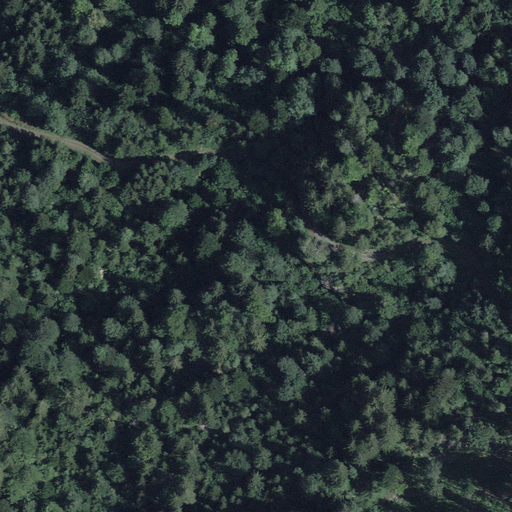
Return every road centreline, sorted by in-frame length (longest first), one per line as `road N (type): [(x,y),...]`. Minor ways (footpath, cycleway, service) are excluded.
road 1 (track): [(0,121),(117,163),(212,152),(268,164),(312,227),(338,249),(377,256),(449,243),(473,253),(511,323)]
road 2 (track): [(511,372),(473,364),(394,317),(218,276),(0,333)]
